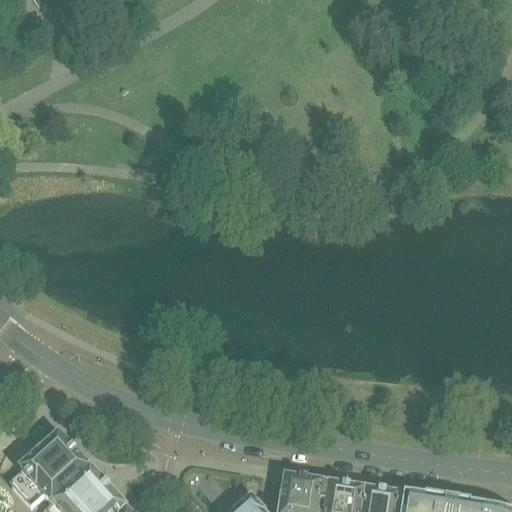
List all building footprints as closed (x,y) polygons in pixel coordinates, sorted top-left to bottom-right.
[(32,0),(39,11),(54,0),(32,0)] [(46,511),(52,511),(54,511),(53,510),(90,476),(59,442),(40,459),(21,476),(21,477),(14,483),(17,486),(12,490),(31,511),(39,504),(46,511)] [(54,511),(52,511),(124,511),(114,501),(115,500),(106,491),(105,491),(91,475),(90,476),(53,510),(54,511)] [(325,511),(328,491),(285,484),(280,511),(325,511)] [(325,511),(362,511),(364,497),(328,491),(325,511)] [(399,511),(401,504),(401,502),(364,497),(362,511),(399,511)]
